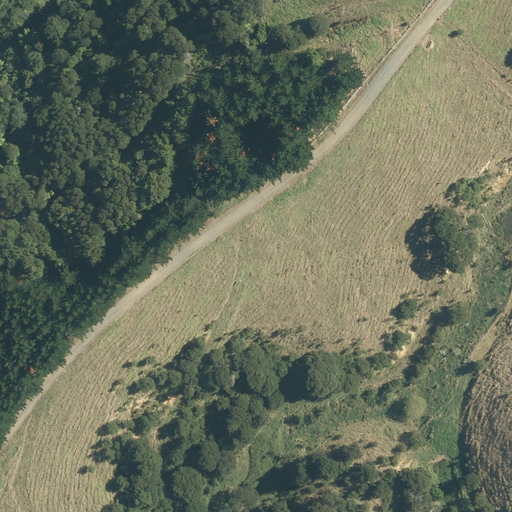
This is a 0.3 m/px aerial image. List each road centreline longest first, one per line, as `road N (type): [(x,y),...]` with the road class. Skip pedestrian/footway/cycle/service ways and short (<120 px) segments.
road 1 (track): [(428,19),(357,122),(142,292),(0,459)]
road 2 (track): [(0,224),(21,227),(128,149),(255,74),(428,19),(440,0)]
